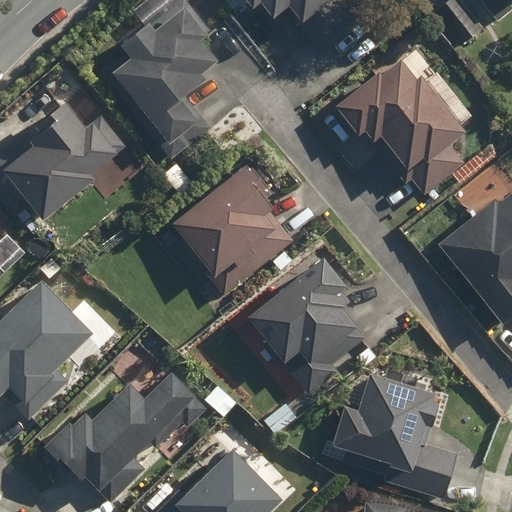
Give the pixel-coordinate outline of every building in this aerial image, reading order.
[(131,49),(104,70),(172,157),(211,127),(185,94),(208,76),(204,70),(219,58),(202,36),(210,30),(187,0),(181,0),(153,22),(152,20),(125,41),(131,49)] [(255,0),(258,2),(260,0),(267,0),(278,13),(293,1),(307,18),(300,23),(324,51),(360,22),(342,0),(255,0)] [(454,0),(438,12),(463,46),(483,32),(458,0),(454,0)] [(511,0),(478,0),(499,25),(511,14),(511,0)] [(382,68),(339,103),(362,131),(367,127),(376,137),(374,139),(409,182),(414,177),(426,192),(460,164),(446,146),(469,128),(424,73),(419,77),(412,68),(391,67),(385,72),(382,68)] [(31,199),(45,216),(99,174),(95,169),(126,144),(103,115),(90,125),(69,99),(40,123),(45,128),(34,137),(38,142),(29,149),(24,143),(0,161),(0,183),(20,208),(31,199)] [(207,269),(226,293),(294,239),(281,222),(277,225),(267,212),(276,204),(261,186),(268,180),(255,164),(252,167),(248,163),(177,220),(213,265),(207,269)] [(497,197),(441,242),(506,320),(511,315),(511,191),(500,201),(497,197)] [(326,255),(251,314),(285,356),(283,357),(311,392),(340,369),(325,351),(360,324),(343,303),(350,298),(342,288),(348,283),(326,255)] [(95,334),(42,279),(0,319),(0,396),(4,393),(29,418),(67,381),(57,370),(95,334)] [(347,403),(335,442),(349,446),(344,460),(392,475),(390,481),(445,497),(459,452),(426,442),(432,423),(434,423),(441,400),(435,398),(437,390),(415,384),(417,377),(390,368),(388,375),(372,371),(361,407),(347,403)] [(86,476),(112,502),(146,469),(135,458),(150,444),(156,450),(183,424),(188,428),(209,408),(172,371),(145,398),(130,383),(93,419),(86,412),(73,424),(70,421),(43,446),(59,462),(61,461),(82,481),(86,476)] [(268,511),(285,495),(235,446),(186,495),(180,489),(157,511),(268,511)]
